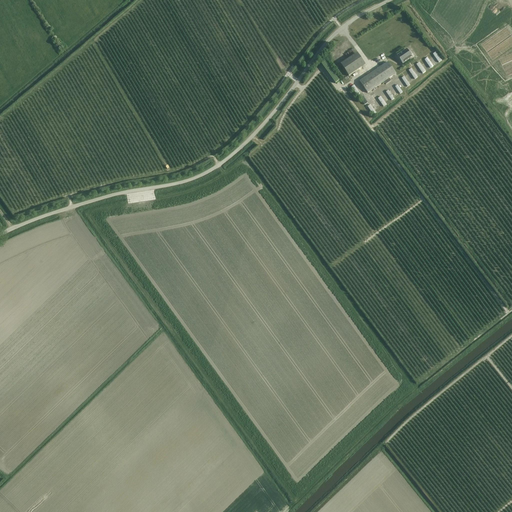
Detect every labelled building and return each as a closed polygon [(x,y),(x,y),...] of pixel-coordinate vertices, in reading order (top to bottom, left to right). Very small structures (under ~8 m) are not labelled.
[(402,64),(412,58),(407,50),(397,56),(402,64)] [(433,55),(438,64),(441,62),(436,53),(433,55)] [(365,66),(365,65),(358,54),(341,65),(349,77),(365,66)] [(425,60),(430,69),(433,67),(427,58),(425,60)] [(367,93),(396,74),(388,62),(360,82),(367,93)] [(416,65),(422,74),(425,73),(419,63),(416,65)] [(408,71),(415,81),(417,79),(411,69),(408,71)] [(401,79),(407,89),(410,87),(404,77),(401,79)] [(351,88),(357,96),(360,94),(354,86),(351,88)] [(395,88),(400,95),(403,93),(397,86),(395,88)] [(386,93),(391,102),(394,100),(388,91),(386,93)] [(359,98),(365,106),(368,104),(362,96),(359,98)] [(378,99),(384,108),(387,106),(381,97),(378,99)] [(368,107),(373,116),(376,114),(371,105),(368,107)]
